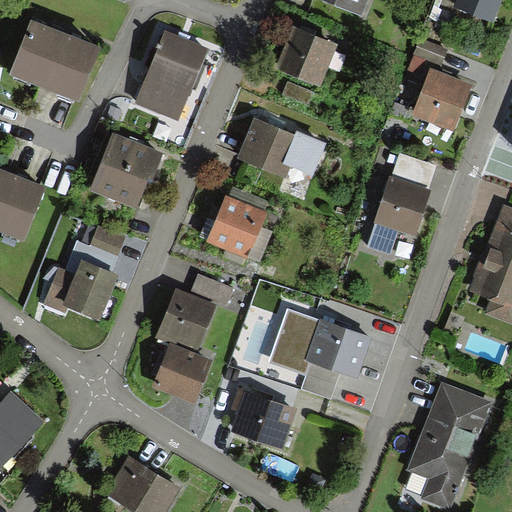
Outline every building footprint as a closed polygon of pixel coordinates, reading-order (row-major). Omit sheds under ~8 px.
[(333,0),(361,10),(364,0),(333,0)] [(456,0),(454,8),(490,22),(498,0),(456,0)] [(433,23),(449,29),(453,18),(437,11),(433,23)] [(12,75),(72,95),(89,44),(29,25),(12,75)] [(293,30),(279,66),(320,81),(333,46),(293,30)] [(204,51),(165,38),(142,105),(182,118),(204,51)] [(417,49),(440,58),(444,48),(421,40),(417,49)] [(466,88),(430,74),(413,118),(449,131),(466,88)] [(254,122),(240,158),(284,175),(287,167),(309,176),(320,148),(254,122)] [(152,152),(114,139),(96,193),(134,205),(152,152)] [(373,218),(410,230),(432,169),(400,158),(391,181),(387,179),(373,218)] [(37,188),(0,175),(0,227),(22,234),(37,188)] [(207,239),(244,254),(259,217),(222,202),(207,239)] [(511,210),(509,209),(477,290),(495,297),(489,313),(511,321),(511,210)] [(112,260),(120,239),(97,231),(89,252),(112,260)] [(114,275),(81,263),(65,306),(98,317),(114,275)] [(57,270),(53,283),(65,287),(70,275),(57,270)] [(223,304),(229,289),(198,277),(192,292),(223,304)] [(158,333),(193,347),(210,307),(175,292),(158,333)] [(355,378),(367,342),(289,315),(272,362),(304,373),(308,362),(355,378)] [(191,402),(204,365),(170,353),(156,390),(191,402)] [(488,407),(443,390),(412,473),(431,480),(425,496),(450,506),(488,407)] [(0,461),(36,422),(7,396),(0,404),(0,461)] [(234,430),(281,446),(292,413),(245,397),(234,430)] [(108,493),(137,511),(158,511),(172,491),(127,463),(108,493)]
